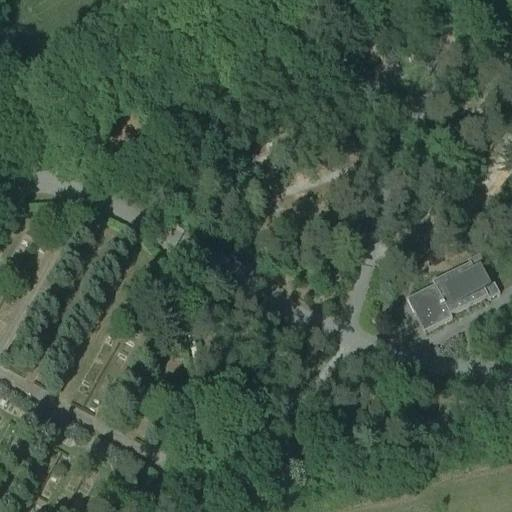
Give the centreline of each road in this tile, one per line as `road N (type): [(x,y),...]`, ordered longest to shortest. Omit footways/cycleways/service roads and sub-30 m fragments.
road 1 (track): [(212,511),(211,462),(161,233),(47,182),(0,118)]
road 2 (unknown): [(166,246),(334,316)]
road 3 (unclassified): [(0,173),(145,83)]
